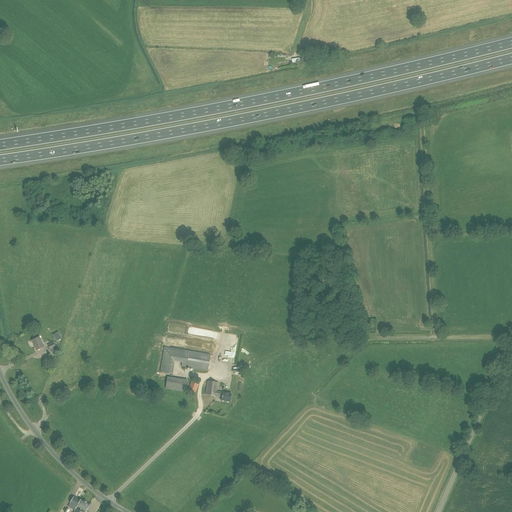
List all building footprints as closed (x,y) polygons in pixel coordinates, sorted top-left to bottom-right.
[(348,321),(354,319),(351,309),(345,311),(348,321)] [(56,341),(62,338),(58,332),(53,335),(56,341)] [(36,350),(44,347),(39,337),(31,340),(36,350)] [(51,352),(57,350),(53,342),(47,345),(51,352)] [(185,351),(164,347),(160,372),(170,374),(172,358),(182,360),(181,366),(208,371),(210,355),(185,351)] [(185,392),(187,380),(167,377),(165,389),(185,392)] [(230,402),(231,394),(217,391),(218,383),(208,381),(205,394),(216,396),(216,395),(222,396),(221,400),(230,402)] [(194,396),(199,385),(191,382),(186,393),(194,396)] [(80,500),(74,497),(70,503),(76,507),(76,508),(73,511),(84,511),(86,511),(90,504),(81,499),(80,500)]
